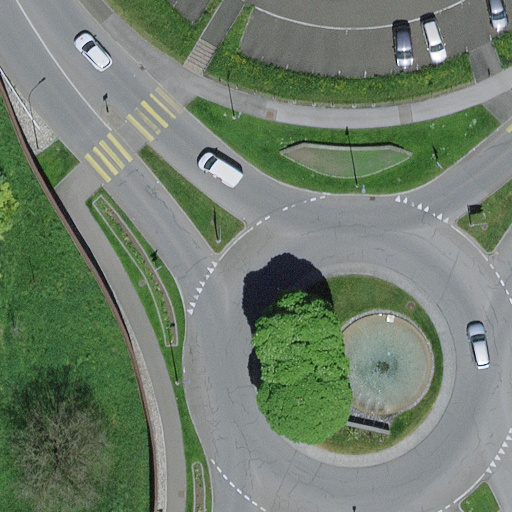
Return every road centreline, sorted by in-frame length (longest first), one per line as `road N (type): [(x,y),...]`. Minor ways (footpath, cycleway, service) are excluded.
road 1 (primary): [(64,60),(109,159),(230,326)]
road 2 (primary): [(314,232),(276,215),(154,115),(64,60)]
road 3 (primary): [(230,326),(233,400),(274,462)]
road 4 (tertiary): [(511,152),(400,229)]
road 5 (primary): [(314,232),(277,254),(248,286),(230,326)]
road 6 (primary): [(490,315),(470,277),(439,247),(400,229)]
